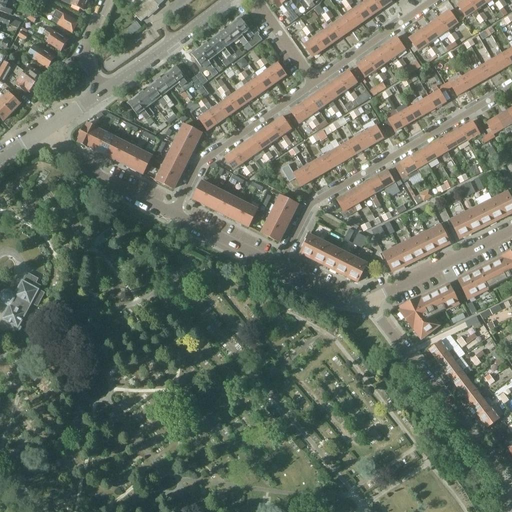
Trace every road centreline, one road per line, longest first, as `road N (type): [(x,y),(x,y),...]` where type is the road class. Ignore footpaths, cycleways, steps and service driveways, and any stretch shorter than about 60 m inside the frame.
road 1 (residential): [(280,265),(315,200),(511,85)]
road 2 (residential): [(507,488),(368,302)]
road 3 (residential): [(174,211),(199,163),(312,82)]
road 4 (residential): [(368,302),(511,229)]
road 5 (residential): [(174,211),(93,170),(41,132)]
road 6 (tertiary): [(103,91),(227,0)]
road 7 (residential): [(312,82),(396,26),(414,0)]
